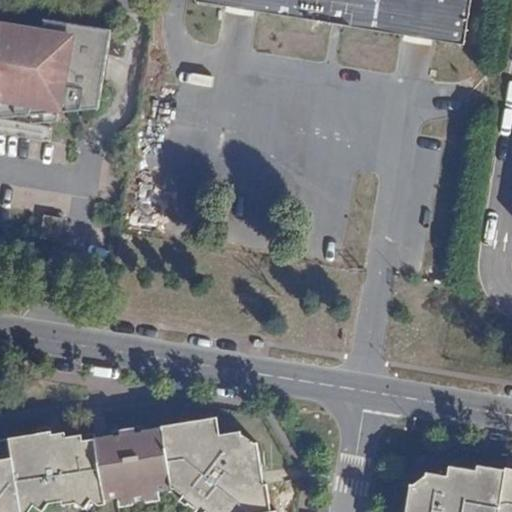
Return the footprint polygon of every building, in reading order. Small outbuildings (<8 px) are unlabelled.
[(464,44),(471,0),(195,0),(196,1),(464,44)] [(0,23),(0,117),(30,115),(32,123),(58,121),(59,112),(99,108),(112,29),(44,18),(42,30),(0,23)] [(0,458),(0,511),(28,511),(34,504),(43,510),(49,503),(62,500),(63,504),(76,502),(85,508),(92,498),(104,496),(105,503),(106,503),(105,498),(121,496),(122,503),(132,501),(133,504),(134,504),(133,501),(143,499),(143,503),(145,502),(144,499),(156,497),(155,491),(175,488),(184,494),(180,499),(187,505),(189,502),(197,508),(196,511),(205,511),(208,508),(213,511),(277,511),(277,510),(272,511),(267,484),(264,484),(257,442),(255,443),(242,434),(242,430),(220,434),(218,421),(204,423),(204,429),(192,432),(190,421),(189,422),(190,428),(164,432),(163,425),(162,426),(162,427),(145,430),(144,425),(111,431),(112,435),(95,438),(95,434),(94,434),(95,438),(83,440),(82,434),(66,437),(65,432),(52,434),(51,428),(50,428),(51,431),(38,433),(38,430),(37,430),(38,433),(9,438),(12,457),(0,458)] [(0,439),(0,458),(12,457),(9,438),(0,439)] [(511,511),(511,468),(506,467),(506,469),(478,465),(477,470),(450,465),(448,476),(427,472),(426,474),(414,484),(411,483),(406,511),(511,511)]
